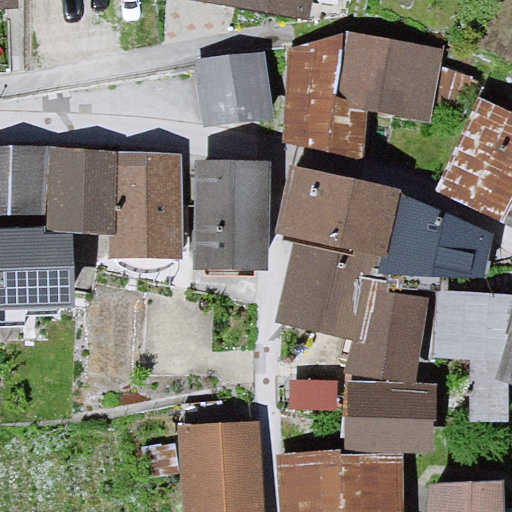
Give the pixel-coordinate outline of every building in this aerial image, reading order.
[(216,0),(347,25),(351,0),(216,0)] [(355,55),(315,46),(296,128),(376,146),(386,106),(435,117),(449,56),(360,35),(355,55)] [(269,59),(206,67),(214,127),(277,118),(269,59)] [(511,115),(494,107),(451,192),(511,222),(511,115)] [(51,146),(0,146),(0,209),(49,210),(51,146)] [(118,149),(51,146),(49,210),(48,224),(107,226),(116,226),(118,149)] [(183,150),(118,149),(116,226),(107,226),(107,252),(184,252),(183,150)] [(267,156),(199,155),(198,258),(266,259),(267,156)] [(398,199),(298,171),(284,222),(384,250),(398,199)] [(491,241),(398,199),(384,250),(384,265),(486,272),(491,241)] [(71,233),(0,234),(0,300),(73,299),(71,233)] [(375,277),(301,260),(285,328),(359,345),(372,290),(375,277)] [(423,297),(372,290),(359,345),(356,362),(400,367),(423,297)] [(511,356),(502,389),(511,391),(511,356)] [(439,393),(361,391),(360,447),(437,449),(439,393)] [(259,511),(253,429),(182,434),(187,511),(259,511)] [(394,511),(393,461),(291,466),(293,511),(394,511)] [(498,511),(501,484),(433,478),(429,511),(498,511)]
